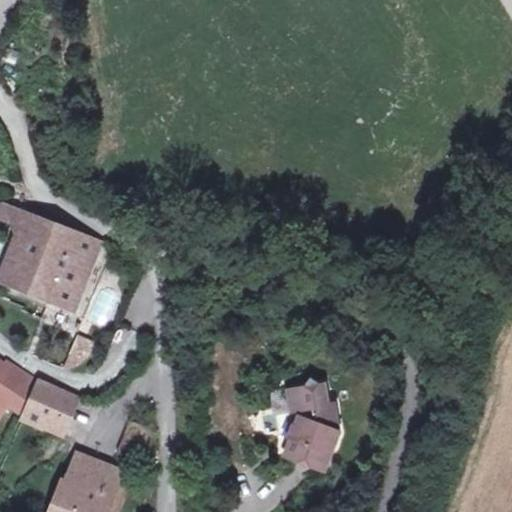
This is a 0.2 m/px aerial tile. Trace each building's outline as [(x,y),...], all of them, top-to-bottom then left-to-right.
[(0,204),(0,219),(12,222),(15,208),(0,204)] [(15,208),(12,222),(29,229),(34,215),(15,208)] [(29,229),(7,286),(75,313),(103,243),(34,215),(29,229)] [(44,328),(38,359),(65,365),(69,348),(56,346),(59,330),(44,328)] [(79,336),(64,370),(70,369),(73,368),(79,365),(85,360),(90,355),(94,350),(97,344),(79,336)] [(0,357),(0,418),(9,405),(25,416),(40,381),(41,380),(9,361),(8,363),(0,357)] [(25,416),(24,418),(57,432),(73,394),(41,380),(40,381),(25,416)] [(300,418),(286,456),(324,470),(338,433),(333,405),(327,406),(324,386),(290,392),(293,413),(305,411),(307,421),(300,418)] [(130,421),(116,452),(151,467),(153,431),(130,421)] [(76,455),(65,482),(81,488),(91,461),(76,455)] [(108,511),(124,473),(91,461),(81,488),(65,482),(54,511),(108,511)] [(124,473),(108,511),(118,511),(132,476),(124,473)]
